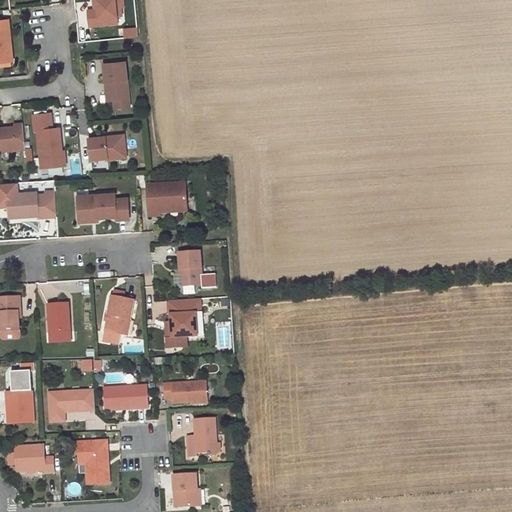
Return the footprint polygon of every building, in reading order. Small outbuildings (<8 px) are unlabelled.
[(124,7),(123,0),(98,0),(99,10),(95,10),(89,11),(91,26),(118,24),(118,16),(122,16),(121,8),(124,7)] [(0,62),(14,61),(10,20),(0,20),(0,62)] [(130,99),(126,62),(104,64),(106,82),(110,82),(111,101),(115,100),(130,99)] [(115,100),(115,108),(130,107),(130,99),(115,100)] [(53,129),(52,114),(34,115),(35,131),(38,131),(40,156),(44,156),(45,168),(67,166),(66,155),(63,153),(60,128),(53,129)] [(15,128),(0,129),(0,151),(20,149),(21,152),(26,151),(24,124),(15,125),(15,128)] [(107,137),(89,139),(91,160),(108,159),(108,160),(119,159),(119,155),(127,154),(125,135),(113,136),(113,139),(107,140),(107,137)] [(188,211),(186,182),(150,185),(151,191),(154,191),(154,194),(148,195),(150,216),(161,215),(161,213),(161,209),(177,208),(180,211),(188,211)] [(38,192),(8,194),(9,214),(24,213),(24,217),(39,216),(39,218),(58,217),(56,191),(46,192),(46,195),(38,195),(38,192)] [(116,193),(90,195),(91,201),(78,202),(80,219),(98,218),(117,217),(117,220),(130,219),(129,198),(116,199),(116,193)] [(203,285),(201,251),(179,253),(180,269),(183,269),(183,274),(184,286),(203,285)] [(121,334),(127,335),(134,301),(123,299),(124,293),(115,291),(114,297),(112,297),(109,315),(106,314),(105,320),(107,321),(105,331),(121,334)] [(21,311),(20,297),(0,298),(0,313),(2,332),(20,331),(19,317),(19,311),(21,311)] [(202,313),(201,299),(170,301),(171,322),(172,338),(167,339),(168,349),(180,348),(180,338),(187,337),(199,337),(197,313),(202,313)] [(68,304),(48,305),(49,333),(69,332),(68,304)] [(121,334),(105,331),(103,342),(119,345),(121,334)] [(69,342),(69,332),(49,333),(49,342),(69,342)] [(187,337),(180,338),(180,348),(188,348),(187,337)] [(207,382),(165,385),(166,399),(174,398),(174,403),(208,401),(207,382)] [(148,386),(105,388),(106,410),(117,410),(117,407),(136,406),(136,409),(149,408),(148,386)] [(35,422),(33,391),(7,393),(8,401),(11,401),(12,412),(9,412),(9,424),(35,422)] [(95,391),(50,393),(51,413),(65,412),(96,410),(95,391)] [(65,412),(51,413),(52,422),(66,421),(65,412)] [(217,443),(215,418),(195,419),(196,435),(196,438),(189,439),(190,457),(198,457),(198,454),(209,453),(209,456),(211,456),(211,453),(217,446),(217,443)] [(111,484),(108,441),(79,443),(80,459),(87,459),(87,465),(88,485),(111,484)] [(211,456),(215,456),(221,449),(221,443),(217,443),(217,446),(211,453),(211,456)] [(46,458),(45,446),(16,447),(17,454),(17,465),(18,472),(46,470),(46,473),(55,472),(54,457),(46,458)] [(17,454),(9,455),(10,465),(17,465),(17,454)] [(197,474),(175,476),(176,508),(199,506),(198,490),(197,474)]
